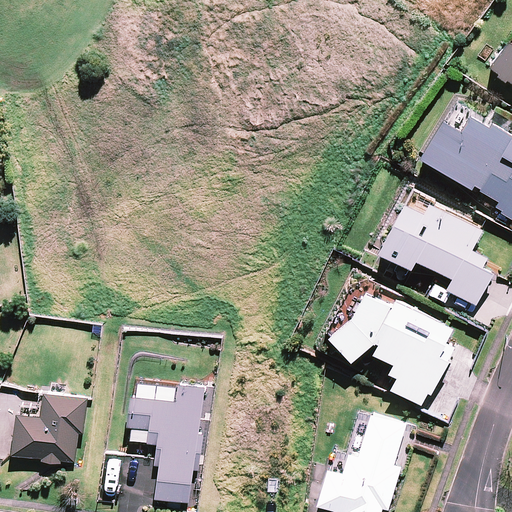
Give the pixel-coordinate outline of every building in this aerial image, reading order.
[(511,79),(511,39),(509,38),(490,64),(511,79)] [(511,132),(511,133),(472,109),(460,128),(444,117),(421,153),(471,184),(473,181),(499,197),(495,203),(511,214),(511,171),(511,168),(511,132)] [(359,284),(342,316),(327,326),(348,357),(367,344),(393,358),(388,367),(397,372),(390,385),(423,403),(454,345),(444,339),(452,325),(394,294),(391,301),(359,284)] [(203,385),(175,382),(174,397),(130,393),(127,421),(150,423),(148,438),(159,439),(154,495),(189,498),(192,466),(199,467),(202,431),(199,431),(203,385)] [(87,393),(45,388),(42,411),(18,409),(13,450),(75,457),(77,437),(82,437),(87,393)] [(406,419),(371,408),(358,449),(349,447),(343,467),(327,462),(316,499),(345,507),(343,511),(379,511),(382,504),(388,506),(401,463),(393,461),(406,419)]
